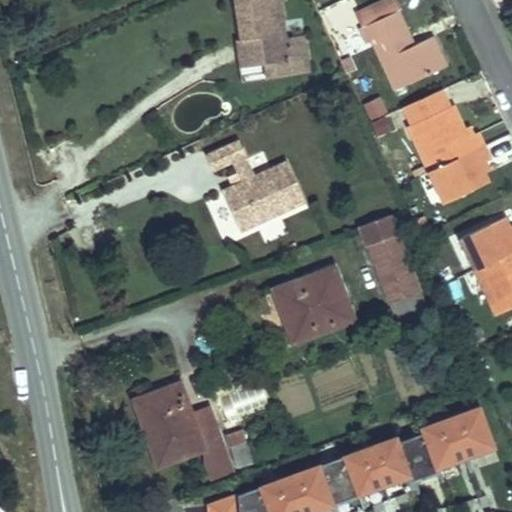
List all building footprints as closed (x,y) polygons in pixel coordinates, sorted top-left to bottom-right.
[(280,0),(233,0),(240,39),(240,40),(245,40),(249,66),(264,64),(289,60),(291,74),(310,71),(305,34),(286,37),(280,0)] [(384,0),(372,5),(379,19),(398,10),(392,0),(384,0)] [(395,89),(446,65),(432,36),(414,45),(398,10),(379,19),(372,5),(359,12),(395,89)] [(240,67),(249,66),(245,40),(240,40),(240,39),(236,40),(240,67)] [(266,78),(291,74),(289,60),(264,64),(266,78)] [(445,88),(400,109),(408,125),(453,105),(445,88)] [(366,104),(372,117),(385,111),(379,98),(366,104)] [(408,125),(429,171),(483,146),(477,132),(474,134),(468,136),(465,129),(453,105),(408,125)] [(372,122),(377,136),(390,131),(385,117),(372,122)] [(465,129),(468,136),(474,134),(470,127),(465,129)] [(222,189),(241,232),(305,202),(286,160),(254,175),(238,140),(206,154),(214,170),(233,162),(237,172),(241,181),(231,185),(222,189)] [(429,171),(444,203),(489,182),(484,170),(480,163),(486,161),(489,159),(483,146),(429,171)] [(480,163),(484,170),(489,168),(486,161),(480,163)] [(227,176),(231,185),(241,181),(237,172),(227,176)] [(361,225),(368,244),(396,233),(389,215),(361,225)] [(414,220),(421,234),(429,230),(423,216),(414,220)] [(460,238),(474,270),(511,251),(511,232),(510,228),(504,217),(460,238)] [(368,244),(389,300),(417,289),(396,233),(368,244)] [(511,251),(474,270),(496,315),(511,307),(511,251)] [(288,311),(298,339),(353,319),(334,267),(274,289),(282,313),(288,311)] [(439,271),(444,281),(452,277),(447,267),(439,271)] [(389,300),(397,320),(425,310),(417,289),(389,300)] [(282,313),(293,341),(298,339),(288,311),(282,313)] [(474,343),(484,338),(479,328),(469,334),(474,343)] [(152,428),(145,430),(158,465),(203,449),(204,464),(210,480),(232,472),(208,408),(191,414),(180,383),(141,397),(152,428)] [(134,400),(145,430),(152,428),(141,397),(134,400)] [(464,457),(494,446),(479,406),(450,417),(464,457)] [(450,417),(421,427),(423,432),(437,471),(438,470),(437,467),(464,457),(450,417)] [(227,437),(232,452),(247,447),(242,432),(227,437)] [(423,432),(398,441),(411,476),(412,480),(437,471),(423,432)] [(396,437),(370,446),(384,486),(411,476),(398,441),(396,437)] [(370,446),(344,455),(358,495),(384,486),(370,446)] [(466,461),(470,472),(473,471),(469,460),(495,451),(494,446),(464,457),(466,461)] [(232,452),(237,466),(252,461),(247,447),(232,452)] [(344,455),(318,465),(333,504),(358,495),(344,455)] [(441,482),(444,481),(441,470),(466,461),(464,457),(437,467),(438,470),(437,471),(439,475),(441,482)] [(318,465),(289,476),(302,511),(315,511),(333,506),(333,504),(318,465)] [(416,490),(417,494),(421,493),(417,482),(439,475),(437,471),(412,480),(416,490)] [(302,511),(289,476),(260,486),(269,511),(302,511)] [(384,486),(385,489),(408,481),(412,491),(416,490),(412,480),(411,476),(384,486)] [(269,511),(260,486),(237,494),(238,511),(269,511)] [(360,498),(363,508),(366,507),(363,497),(385,489),(384,486),(358,495),(360,498)] [(238,511),(237,494),(209,505),(209,511),(238,511)] [(333,506),(335,511),(339,511),(337,506),(360,498),(358,495),(333,504),(333,506)]
